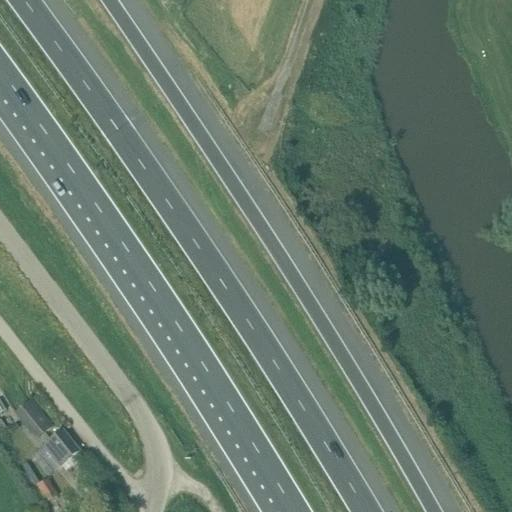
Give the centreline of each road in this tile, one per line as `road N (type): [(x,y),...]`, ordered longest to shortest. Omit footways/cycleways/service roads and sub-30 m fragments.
road 1 (motorway): [(361,511),(250,328),(22,0)]
road 2 (motorway): [(434,511),(291,274),(110,0)]
road 3 (motorway): [(0,72),(191,347),(292,511)]
road 4 (unclassified): [(157,494),(163,451),(150,423),(0,235)]
road 5 (unclassified): [(0,328),(125,485),(157,494)]
road 6 (track): [(309,0),(263,131)]
